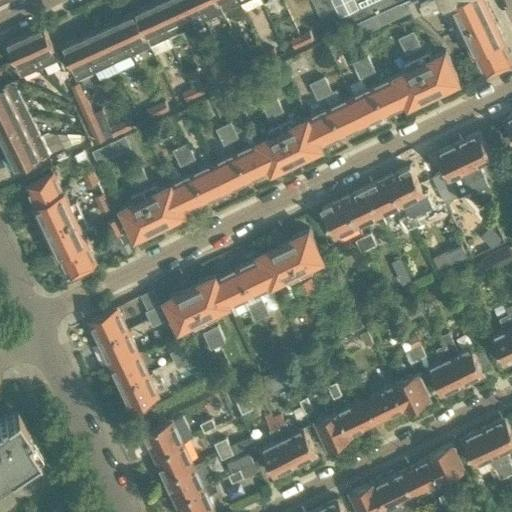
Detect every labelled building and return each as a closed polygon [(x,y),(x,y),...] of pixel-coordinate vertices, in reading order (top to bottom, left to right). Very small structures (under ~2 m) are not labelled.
[(173,0),(157,0),(153,2),(169,36),(187,27),(173,0)] [(196,0),(173,0),(187,27),(205,19),(196,0)] [(196,0),(205,19),(223,10),(218,0),(196,0)] [(218,0),(223,10),(241,2),(240,0),(218,0)] [(311,0),(327,32),(329,37),(358,23),(358,22),(366,18),(357,0),(311,0)] [(419,18),(451,3),(450,1),(452,0),(357,0),(366,18),(373,14),(380,11),(388,7),(395,4),(399,2),(400,3),(403,2),(406,0),(411,0),(414,7),(419,18)] [(411,0),(406,0),(403,2),(407,10),(414,7),(411,0)] [(452,0),(450,1),(451,3),(457,15),(451,18),(457,31),(492,14),(486,0),(452,0)] [(135,11),(150,44),(169,36),(153,2),(135,11)] [(407,10),(403,2),(400,3),(399,2),(395,4),(400,14),(407,10)] [(400,14),(395,4),(388,7),(392,17),(400,14)] [(388,7),(380,11),(385,21),(392,17),(388,7)] [(117,19),(132,53),(150,44),(135,11),(117,19)] [(380,11),(373,14),(378,24),(385,21),(380,11)] [(378,24),(373,14),(366,18),(371,28),(378,25),(378,24)] [(505,40),(492,14),(457,31),(462,42),(468,40),(474,53),(477,52),(503,41),(505,40)] [(358,22),(358,23),(363,32),(371,28),(366,18),(358,22)] [(114,61),(132,53),(117,19),(98,28),(114,61)] [(25,33),(40,66),(59,57),(44,24),(25,33)] [(98,28),(80,36),(96,70),(114,61),(98,28)] [(300,35),(304,43),(314,38),(310,30),(300,35)] [(413,31),(406,34),(414,49),(421,45),(413,31)] [(25,33),(6,42),(21,75),(40,66),(25,33)] [(406,52),(414,49),(406,34),(399,37),(406,52)] [(304,43),(300,35),(291,39),(295,47),(304,43)] [(77,78),(96,70),(80,36),(61,45),(77,78)] [(486,71),(511,59),(503,41),(477,52),(486,71)] [(274,48),(264,52),(268,60),(277,55),(274,48)] [(429,50),(417,56),(434,91),(460,79),(445,49),(432,56),(429,50)] [(258,65),(268,60),(264,52),(255,57),(258,65)] [(360,58),(368,73),(375,70),(368,55),(360,58)] [(409,104),(434,91),(417,56),(405,62),(408,68),(394,74),(407,101),(409,104)] [(368,73),(360,58),(353,62),(361,77),(368,73)] [(232,78),(228,70),(224,62),(214,67),(222,82),(232,78)] [(232,78),(241,73),(237,66),(228,70),(232,78)] [(185,72),(189,79),(199,74),(196,67),(185,72)] [(385,111),(407,101),(394,74),(372,85),(385,111)] [(189,80),(192,87),(201,83),(198,75),(189,80)] [(318,79),(325,94),(332,91),(325,76),(318,79)] [(0,85),(0,109),(23,98),(14,79),(0,85)] [(325,94),(318,79),(311,83),(318,97),(325,94)] [(71,85),(75,95),(84,91),(79,81),(71,85)] [(196,95),(205,90),(201,83),(192,87),(196,95)] [(364,121),(385,111),(372,85),(351,95),(364,121)] [(186,100),(196,95),(192,87),(183,92),(186,100)] [(80,104),(88,100),(84,91),(75,95),(80,104)] [(343,132),(364,121),(351,95),(330,105),(343,132)] [(276,97),(270,100),(277,115),(284,111),(276,97)] [(0,131),(32,116),(23,98),(0,109),(0,131)] [(80,104),(84,113),(92,110),(88,100),(80,104)] [(165,100),(156,105),(160,112),(169,108),(165,100)] [(277,115),(270,100),(262,103),(270,118),(277,115)] [(150,117),(160,112),(156,105),(146,109),(150,117)] [(330,105),(308,116),(321,142),(343,132),(330,105)] [(101,128),(105,138),(114,134),(114,135),(123,130),(119,122),(110,127),(102,108),(93,112),(96,119),(101,128)] [(88,123),(96,119),(93,112),(92,110),(84,113),(88,123)] [(0,131),(0,135),(7,150),(41,134),(32,116),(0,131)] [(323,145),(321,142),(308,116),(295,122),(293,116),(280,122),(297,157),(323,145)] [(129,118),(119,122),(123,130),(133,126),(129,118)] [(88,123),(93,132),(101,128),(96,119),(88,123)] [(231,121),(224,124),(231,139),(238,136),(231,121)] [(297,157),(280,122),(268,128),(271,134),(258,140),(271,166),(272,170),(297,157)] [(224,143),(231,139),(224,124),(217,128),(224,143)] [(97,142),(105,138),(101,128),(93,132),(97,142)] [(50,152),(50,151),(63,145),(65,147),(72,143),(69,135),(68,133),(57,131),(46,131),(41,134),(7,150),(17,169),(50,152)] [(480,131),(458,141),(476,178),(480,187),(487,183),(483,174),(484,174),(478,162),(492,156),(480,131)] [(80,135),(69,135),(72,143),(80,141),(80,135)] [(118,139),(123,149),(131,145),(126,135),(118,139)] [(118,139),(110,143),(115,153),(123,149),(118,139)] [(236,151),(249,177),(271,166),(258,140),(236,151)] [(476,178),(458,141),(437,151),(445,169),(432,176),(444,201),(458,194),(450,176),(462,170),(467,182),(468,181),(473,191),(480,187),(476,178)] [(188,142),(181,145),(188,160),(195,157),(188,142)] [(110,143),(102,147),(107,157),(115,153),(110,143)] [(188,160),(181,145),(173,149),(181,164),(188,160)] [(102,147),(95,150),(94,151),(99,160),(107,157),(102,147)] [(227,187),(249,177),(236,151),(215,161),(227,187)] [(215,161),(194,171),(206,197),(227,187),(215,161)] [(140,162),(133,166),(140,181),(147,177),(140,162)] [(411,164),(388,175),(401,202),(424,192),(411,164)] [(133,184),(140,181),(133,166),(126,169),(133,184)] [(86,178),(95,174),(91,167),(82,171),(86,178)] [(28,183),(32,193),(37,202),(63,190),(53,171),(28,183)] [(206,197),(194,171),(172,182),(184,208),(206,197)] [(98,181),(95,174),(86,178),(89,186),(98,181)] [(379,213),(401,202),(388,175),(366,185),(379,213)] [(156,182),(143,188),(161,224),(186,211),(184,208),(172,182),(159,188),(156,182)] [(379,213),(366,185),(344,196),(357,224),(379,213)] [(135,236),(161,224),(143,188),(131,194),(134,200),(121,206),(135,236)] [(47,229),(83,212),(77,198),(71,201),(65,189),(63,190),(37,202),(35,203),(43,220),(42,220),(47,229)] [(94,196),(98,204),(107,199),(103,192),(94,196)] [(357,224),(344,196),(321,207),(335,234),(357,224)] [(111,207),(107,199),(98,204),(101,211),(111,207)] [(62,253),(87,241),(90,240),(83,227),(89,225),(83,212),(47,229),(51,238),(52,238),(59,254),(62,253)] [(413,225),(407,214),(400,218),(405,229),(413,225)] [(107,222),(110,230),(119,225),(116,218),(107,222)] [(123,233),(119,225),(110,230),(114,237),(123,233)] [(309,227),(284,239),(301,275),(313,269),(311,264),(324,257),(309,227)] [(483,239),(491,247),(500,238),(492,230),(483,239)] [(370,232),(363,235),(368,247),(376,243),(370,232)] [(361,250),(368,247),(363,235),(355,239),(361,250)] [(258,252),(260,255),(272,282),(286,275),(289,281),(301,275),(284,239),(258,252)] [(87,241),(62,253),(71,272),(97,260),(87,241)] [(123,255),(131,251),(128,243),(119,247),(123,255)] [(455,260),(449,249),(448,247),(433,255),(439,267),(455,260)] [(498,267),(511,261),(506,249),(492,256),(498,267)] [(272,282),(260,255),(239,265),(251,292),(272,282)] [(251,292),(239,265),(218,275),(230,302),(251,292)] [(190,285),(208,320),(220,314),(217,309),(230,302),(218,275),(216,272),(190,285)] [(304,280),(308,289),(316,285),(311,276),(304,280)] [(308,289),(304,280),(296,284),(300,293),(308,289)] [(208,320),(190,285),(165,297),(179,327),(192,320),(195,326),(208,320)] [(439,295),(436,287),(423,292),(427,300),(439,295)] [(255,299),(262,314),(269,311),(262,296),(255,299)] [(255,318),(262,314),(255,299),(248,303),(255,318)] [(150,317),(165,310),(161,303),(146,310),(150,317)] [(497,316),(507,311),(503,304),(493,308),(497,316)] [(101,341),(127,328),(117,305),(90,318),(101,341)] [(345,313),(348,321),(358,316),(355,308),(345,313)] [(165,310),(150,317),(153,324),(168,317),(165,310)] [(511,356),(511,321),(508,313),(507,311),(497,316),(498,318),(499,317),(504,328),(491,334),(504,360),(511,356)] [(362,324),(358,316),(348,321),(352,329),(362,324)] [(218,324),(211,327),(218,342),(225,339),(218,324)] [(211,346),(218,342),(211,327),(204,331),(211,346)] [(101,341),(111,362),(138,349),(127,328),(101,341)] [(368,329),(360,333),(365,344),(373,340),(368,329)] [(441,334),(445,343),(463,381),(484,370),(472,344),(459,350),(453,339),(452,340),(448,331),(441,334)] [(420,343),(417,336),(410,340),(413,346),(420,343)] [(413,346),(418,358),(426,354),(420,343),(413,346)] [(441,391),(463,381),(445,343),(436,348),(441,359),(429,365),(441,391)] [(174,358),(189,351),(186,344),(171,351),(174,358)] [(410,361),(418,358),(413,346),(405,350),(410,361)] [(111,362),(121,384),(148,371),(138,349),(111,362)] [(189,351),(174,358),(177,365),(192,358),(189,351)] [(284,365),(266,374),(255,379),(262,392),(290,378),(284,365)] [(219,370),(212,374),(216,384),(224,380),(219,370)] [(417,370),(394,381),(405,405),(407,408),(430,397),(417,370)] [(148,371),(121,384),(132,406),(159,393),(148,371)] [(209,387),(216,384),(212,374),(204,377),(209,387)] [(336,381),(328,385),(333,396),(341,393),(336,381)] [(378,418),(405,405),(394,381),(381,387),(382,389),(367,396),(378,418)] [(245,389),(234,394),(242,412),(253,407),(245,389)] [(339,408),(351,431),(378,418),(367,396),(352,404),(351,402),(339,408)] [(309,399),(300,403),(304,412),(313,408),(309,399)] [(304,414),(300,406),(293,410),(297,418),(304,414)] [(352,434),(351,431),(339,408),(316,419),(329,446),(352,434)] [(0,472),(4,479),(41,454),(27,434),(31,431),(17,409),(15,410),(16,411),(6,417),(5,416),(0,419),(0,472)] [(286,420),(285,421),(281,412),(273,416),(278,424),(295,462),(317,451),(304,425),(291,431),(286,420)] [(511,427),(506,415),(484,426),(502,463),(510,459),(511,458),(506,448),(511,444),(511,427)] [(261,446),(267,457),(274,472),(295,462),(278,424),(273,416),(266,420),(270,428),(269,429),(274,440),(261,446)] [(212,417),(200,422),(204,430),(215,425),(212,417)] [(146,430),(157,453),(183,440),(172,418),(146,430)] [(502,463),(484,426),(463,436),(481,473),(489,469),(502,463)] [(254,444),(250,435),(245,438),(244,437),(230,443),(230,444),(219,450),(222,457),(234,452),(234,453),(254,444)] [(230,444),(230,443),(227,437),(215,442),(219,450),(230,444)] [(157,453),(167,475),(193,462),(183,440),(157,453)] [(426,454),(428,456),(439,480),(464,468),(451,441),(426,454)] [(241,466),(241,467),(255,460),(255,459),(254,460),(249,451),(228,462),(232,471),(241,466)] [(428,456),(402,469),(413,491),(429,483),(430,485),(439,480),(428,456)] [(204,484),(213,480),(203,459),(194,463),(193,462),(167,475),(178,497),(204,484)] [(511,463),(510,459),(502,463),(508,475),(511,472),(511,463)] [(255,460),(241,467),(246,476),(260,470),(255,460)] [(511,489),(511,482),(508,475),(502,463),(489,469),(495,479),(498,478),(505,492),(511,489)] [(240,468),(228,473),(232,481),(243,476),(240,468)] [(402,469),(377,481),(389,505),(387,506),(389,511),(400,511),(403,511),(397,498),(413,491),(402,469)] [(389,505),(377,481),(376,478),(350,491),(360,511),(373,511),(387,506),(389,505)] [(215,479),(213,480),(204,484),(178,497),(184,511),(204,511),(215,507),(208,493),(219,488),(215,479)] [(447,490),(451,499),(459,495),(455,486),(447,490)] [(451,499),(447,490),(439,494),(443,503),(451,499)] [(346,511),(339,496),(317,507),(319,511),(346,511)]
